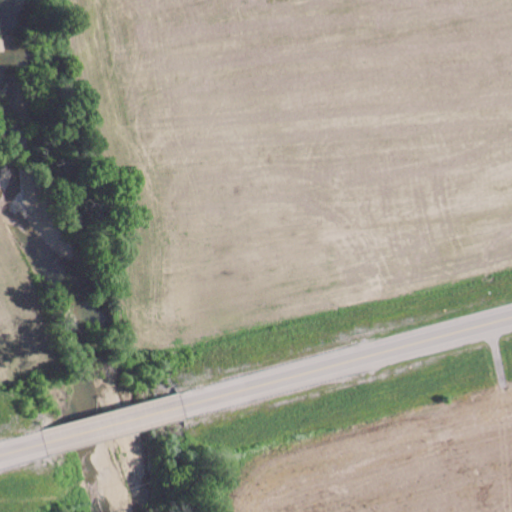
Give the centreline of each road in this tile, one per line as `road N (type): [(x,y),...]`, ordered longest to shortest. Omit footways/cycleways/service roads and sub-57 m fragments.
road 1 (primary): [(185,406),(511,318)]
road 2 (primary): [(44,443),(185,406)]
